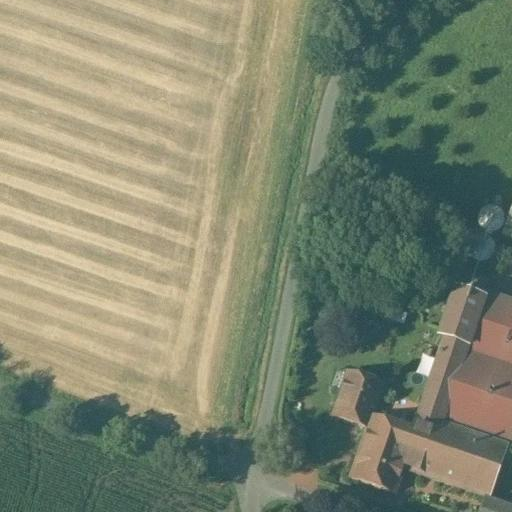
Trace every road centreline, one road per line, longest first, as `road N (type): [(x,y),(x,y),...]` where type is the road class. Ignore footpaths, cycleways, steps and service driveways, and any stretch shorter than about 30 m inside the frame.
road 1 (unclassified): [(254,477),(328,100),(364,40),(426,0)]
road 2 (unclassified): [(0,389),(254,477)]
